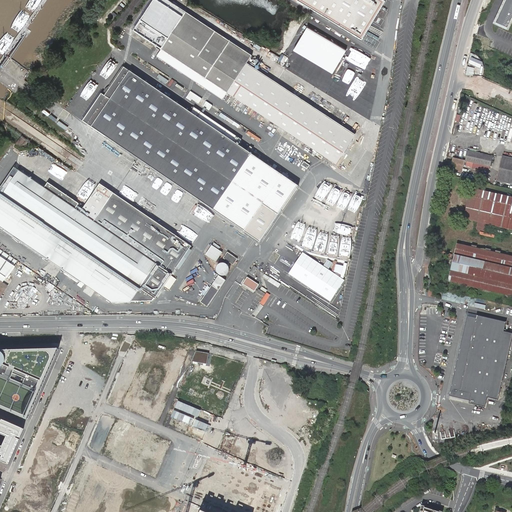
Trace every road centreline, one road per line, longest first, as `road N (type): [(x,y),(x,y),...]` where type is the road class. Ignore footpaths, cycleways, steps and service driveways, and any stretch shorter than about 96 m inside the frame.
road 1 (unclassified): [(410,275),(475,0)]
road 2 (secondary): [(323,362),(211,328),(70,321)]
road 3 (secondary): [(404,249),(457,0)]
road 4 (unknown): [(99,402),(293,488)]
road 5 (unknown): [(32,426),(218,511)]
road 6 (unknown): [(53,511),(129,334)]
road 7 (secondary): [(69,325),(179,329),(259,347)]
road 8 (residential): [(285,511),(299,459),(252,410),(259,347)]
road 9 (residential): [(0,497),(69,328)]
road 10 (secondary): [(404,249),(403,352),(395,374)]
